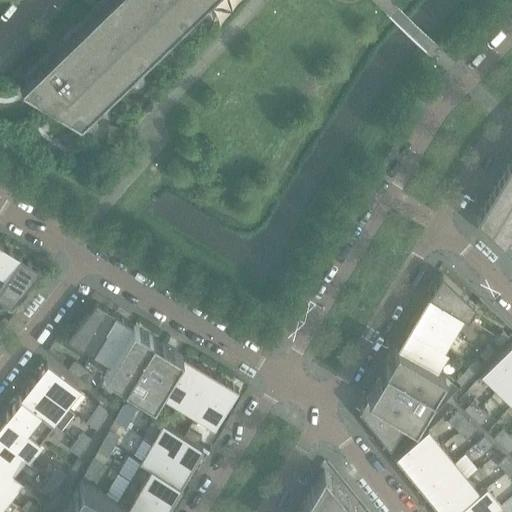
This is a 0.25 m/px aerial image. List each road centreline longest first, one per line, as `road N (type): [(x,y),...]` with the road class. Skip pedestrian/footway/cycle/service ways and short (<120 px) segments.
road 1 (residential): [(511,36),(440,112),(279,379)]
road 2 (residential): [(279,379),(83,255)]
road 3 (residential): [(321,412),(436,227)]
road 4 (residential): [(279,379),(200,511)]
road 5 (residential): [(0,362),(83,255)]
road 6 (residential): [(436,227),(511,116)]
road 7 (residential): [(401,511),(321,412)]
